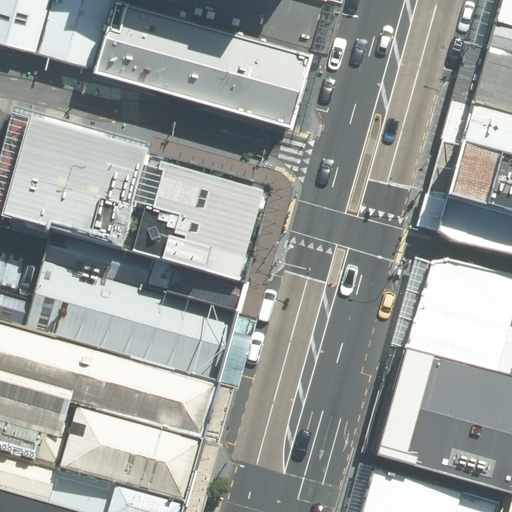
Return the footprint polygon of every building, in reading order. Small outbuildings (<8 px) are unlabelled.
[(0,0),(0,41),(288,121),(322,0),(0,0)] [(511,0),(500,0),(488,50),(511,56),(511,0)] [(511,114),(511,56),(488,50),(473,104),(511,114)] [(511,114),(473,104),(462,143),(511,156),(511,114)] [(29,120),(2,219),(29,226),(51,232),(239,283),(266,185),(56,128),(29,120)] [(511,156),(462,143),(447,197),(437,230),(463,246),(511,256),(511,156)] [(213,380),(239,283),(51,232),(24,328),(213,380)] [(431,264),(403,348),(508,377),(511,360),(511,274),(446,259),(431,264)] [(0,321),(24,328),(31,300),(0,291),(0,321)] [(0,321),(0,381),(198,437),(213,380),(24,328),(0,321)] [(511,377),(508,377),(403,348),(373,456),(508,494),(511,481),(511,377)] [(0,455),(178,506),(198,437),(0,381),(0,455)] [(176,511),(178,506),(0,455),(0,490),(76,511),(176,511)] [(360,511),(494,511),(498,502),(373,468),(360,511)] [(76,511),(0,490),(0,511),(76,511)]
